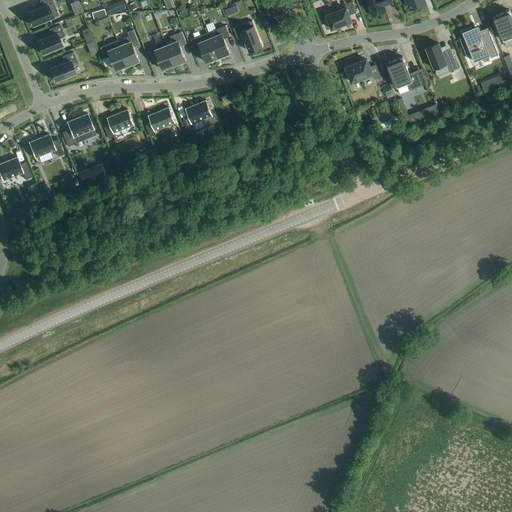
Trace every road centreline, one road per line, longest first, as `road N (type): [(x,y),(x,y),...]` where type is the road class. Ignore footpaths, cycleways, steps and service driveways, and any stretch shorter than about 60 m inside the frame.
road 1 (tertiary): [(0,347),(361,193)]
road 2 (residential): [(42,107),(94,91),(203,84),(305,55)]
road 3 (residential): [(305,55),(422,28),(477,0)]
road 4 (tertiary): [(361,193),(511,132)]
road 5 (unclassified): [(361,193),(305,55)]
